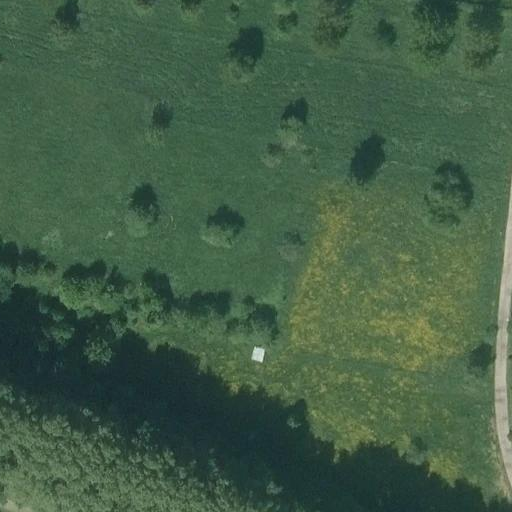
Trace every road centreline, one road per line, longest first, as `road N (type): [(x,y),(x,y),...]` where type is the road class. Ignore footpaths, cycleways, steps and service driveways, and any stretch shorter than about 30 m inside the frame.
road 1 (tertiary): [(0,414),(245,511)]
road 2 (track): [(511,463),(499,375),(511,220)]
